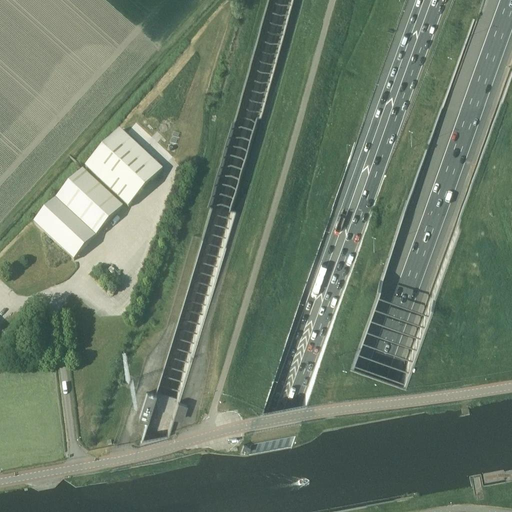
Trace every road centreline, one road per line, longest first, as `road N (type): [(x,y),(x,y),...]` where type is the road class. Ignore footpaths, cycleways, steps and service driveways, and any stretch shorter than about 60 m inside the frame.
road 1 (motorway): [(420,0),(237,511)]
road 2 (motorway): [(439,0),(257,511)]
road 3 (motorway): [(329,511),(511,2)]
road 4 (track): [(229,2),(174,170),(82,279),(54,293),(75,468)]
road 5 (tertiary): [(0,481),(230,428),(511,386)]
